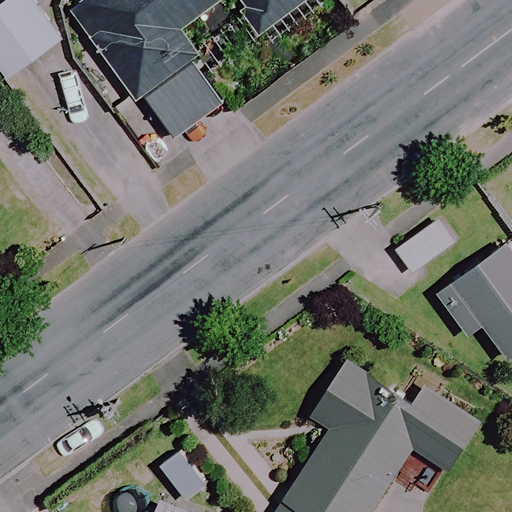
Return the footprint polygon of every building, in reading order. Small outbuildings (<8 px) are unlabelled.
[(66,39),(36,0),(9,0),(0,7),(0,63),(13,80),(66,39)] [(309,0),(87,0),(74,10),(141,99),(146,95),(178,139),(227,103),(177,35),(224,0),(239,0),(264,34),(309,0)] [(458,242),(440,220),(399,253),(417,274),(458,242)] [(511,248),(508,243),(442,295),(472,335),(486,324),(511,356),(511,248)] [(344,359),(311,411),(330,424),(274,511),(374,511),(416,448),(452,470),(485,420),(411,372),(397,393),(344,359)] [(209,482),(185,447),(165,462),(189,496),(209,482)] [(193,511),(162,501),(157,511),(193,511)]
